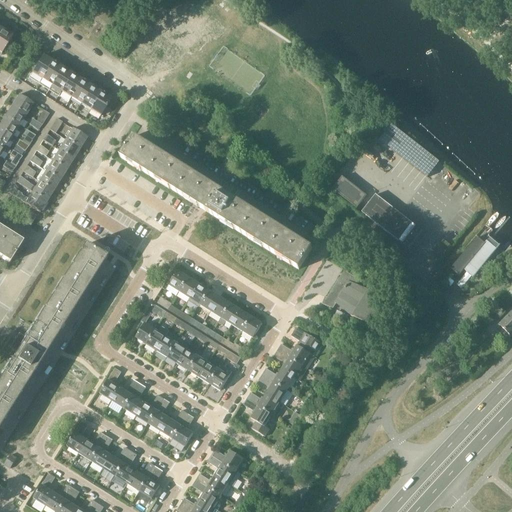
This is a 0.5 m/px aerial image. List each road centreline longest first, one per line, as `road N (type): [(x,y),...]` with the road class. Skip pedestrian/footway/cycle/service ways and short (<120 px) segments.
road 1 (residential): [(126,511),(41,456),(64,410),(73,405),(181,472)]
road 2 (residential): [(214,419),(278,314),(165,243)]
road 3 (residential): [(326,511),(374,421),(465,309)]
road 4 (residential): [(214,419),(102,348),(151,250)]
road 5 (residential): [(303,234),(144,136),(146,126),(127,112)]
road 6 (primary): [(511,375),(384,511)]
road 7 (residential): [(127,112),(135,98),(130,82),(4,0)]
road 8 (primary): [(412,511),(511,404)]
